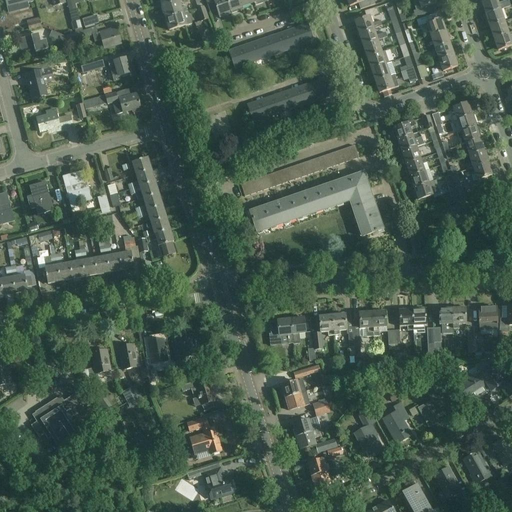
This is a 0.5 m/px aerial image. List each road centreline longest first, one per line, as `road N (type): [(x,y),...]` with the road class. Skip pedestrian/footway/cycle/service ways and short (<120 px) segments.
road 1 (residential): [(220,293),(358,275),(511,273)]
road 2 (residential): [(484,73),(374,107),(364,103),(325,0)]
road 3 (tertiary): [(296,511),(220,293)]
road 4 (residential): [(0,329),(220,293)]
road 5 (residential): [(319,511),(511,400)]
road 6 (tertiary): [(220,293),(166,127)]
road 7 (residential): [(26,166),(166,127)]
road 8 (tertiary): [(166,127),(129,0)]
